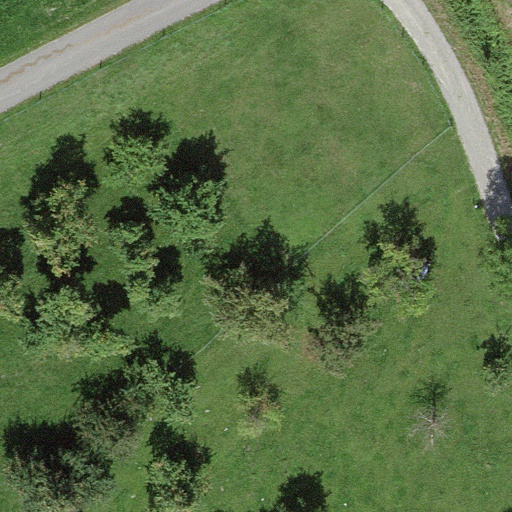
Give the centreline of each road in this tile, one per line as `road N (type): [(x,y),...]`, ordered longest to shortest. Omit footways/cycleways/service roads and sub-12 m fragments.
road 1 (track): [(410,0),(465,91),(511,224)]
road 2 (unclassified): [(0,102),(194,0)]
